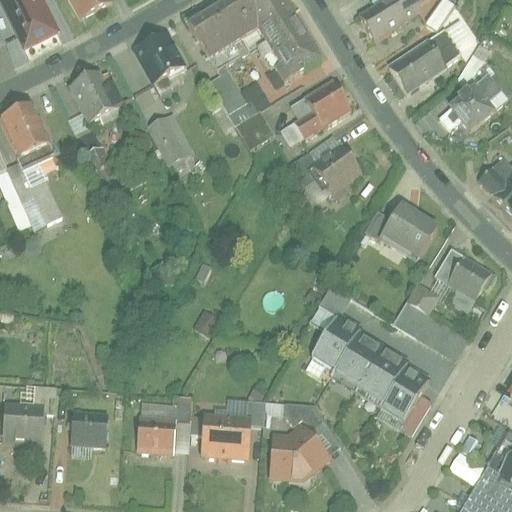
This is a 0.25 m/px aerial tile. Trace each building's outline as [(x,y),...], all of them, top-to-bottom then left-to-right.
[(41,0),(0,0),(0,6),(25,56),(61,38),(41,0)] [(108,0),(65,0),(80,27),(114,9),(108,0)] [(321,64),(281,0),(235,0),(189,28),(211,64),(258,36),(287,84),(321,64)] [(429,0),(389,0),(357,19),(373,48),(422,19),(418,12),(432,4),(429,0)] [(434,34),(448,6),(437,0),(436,0),(422,29),(434,34)] [(185,73),(167,39),(135,57),(153,90),(185,73)] [(430,44),(389,70),(405,96),(446,69),(430,44)] [(122,111),(112,90),(106,93),(99,78),(71,92),(87,127),(122,111)] [(350,114),(332,86),(293,111),(301,123),(295,127),(305,143),(350,114)] [(476,93),(444,120),(464,145),(497,118),(476,93)] [(50,152),(32,112),(1,126),(18,166),(50,152)] [(192,159),(173,120),(147,133),(167,172),(192,159)] [(102,198),(122,190),(103,149),(84,158),(102,198)] [(359,179),(340,151),(310,171),(329,199),(359,179)] [(494,173),(479,187),(511,221),(511,188),(510,191),(494,173)] [(436,231),(400,210),(380,244),(416,265),(436,231)] [(477,308),(492,279),(462,263),(447,291),(477,308)] [(192,331),(208,340),(217,323),(201,314),(192,331)] [(335,324),(310,368),(331,380),(327,386),(377,416),(375,420),(400,434),(425,391),(404,379),(406,375),(356,346),(360,339),(335,324)] [(43,411),(5,409),(3,447),(42,448),(43,411)] [(74,418),(72,452),(108,454),(109,420),(74,418)] [(205,420),(201,462),(249,467),(253,424),(205,420)] [(140,423),(136,456),(175,460),(178,427),(140,423)] [(272,438),(268,485),(304,487),(331,463),(302,430),(290,440),(272,438)] [(511,511),(511,446),(505,442),(463,511),(511,511)]
